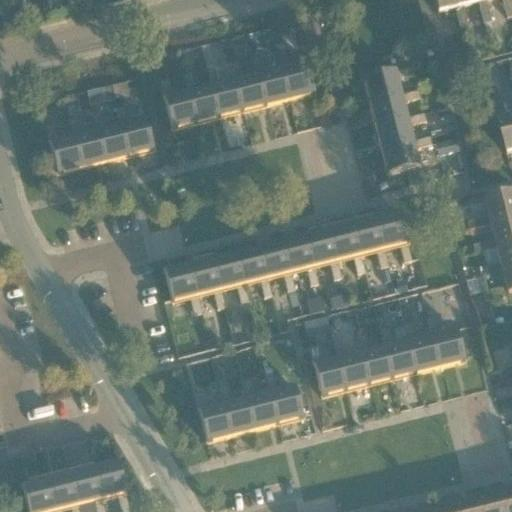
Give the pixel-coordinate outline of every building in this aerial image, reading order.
[(468,32),(463,10),(462,11),(459,0),(434,0),(438,17),(455,12),(461,34),(468,32)] [(491,26),(486,5),(484,0),(459,0),(462,11),(463,10),(479,6),(484,28),(491,26)] [(511,21),(511,8),(510,0),(484,0),(486,5),(502,1),(507,22),(511,21)] [(37,24),(35,15),(23,18),(25,27),(37,24)] [(275,49),(277,57),(284,55),(282,47),(275,49)] [(281,73),(290,106),(314,100),(306,67),(288,72),(284,55),(277,57),(276,57),(280,74),(281,73)] [(441,57),(444,70),(456,67),(453,55),(441,57)] [(281,73),(280,74),(265,77),(260,61),(253,63),(257,79),(258,79),(266,112),(290,106),(281,73)] [(419,63),(421,73),(430,71),(427,61),(419,63)] [(258,79),(257,79),(241,83),(237,67),(230,69),(234,85),(235,85),(243,118),(266,112),(258,79)] [(402,100),(398,84),(414,80),(412,72),(364,84),(370,109),(402,100)] [(235,85),(234,85),(218,89),(214,73),(206,74),(210,91),(211,91),(219,123),(243,118),(235,85)] [(211,91),(210,91),(195,95),(191,78),(183,80),(187,97),(188,97),(196,129),(219,123),(211,91)] [(188,97),(187,97),(172,101),(167,84),(160,86),(172,135),(196,129),(188,97)] [(126,86),(111,90),(112,96),(114,102),(127,99),(129,99),(127,93),(126,86)] [(110,106),(107,92),(87,97),(90,111),(110,106)] [(408,124),(407,123),(404,108),(420,104),(418,96),(402,100),(370,109),(375,132),(408,124)] [(511,121),(508,122),(502,101),(494,103),(508,158),(511,156),(511,121)] [(127,129),(123,112),(120,102),(113,104),(119,131),(120,130),(129,163),(153,157),(144,125),(127,129)] [(413,148),(413,147),(409,131),(438,124),(436,116),(407,123),(408,124),(375,132),(381,156),(413,148)] [(120,130),(119,131),(104,135),(99,118),(92,120),(96,137),(97,136),(105,169),(129,163),(120,130)] [(97,136),(96,137),(80,141),(76,124),(68,126),(72,142),(74,142),(82,174),(105,169),(97,136)] [(74,142),(72,142),(57,146),(53,130),(45,131),(58,180),(82,174),(74,142)] [(406,175),(419,172),(419,171),(415,154),(432,150),(430,142),(413,147),(413,148),(381,156),(387,180),(406,175)] [(456,143),(435,149),(438,161),(459,155),(456,143)] [(419,172),(406,175),(410,190),(429,185),(425,169),(419,171),(419,172)] [(492,228),(511,223),(511,197),(487,204),(491,222),(470,227),(472,235),(493,229),(492,228)] [(383,255),(384,254),(399,251),(404,268),(411,266),(400,217),(375,223),(383,255)] [(388,272),(384,254),(383,255),(375,223),(352,229),(360,260),(361,260),(376,256),(380,274),(388,272)] [(498,252),(511,248),(511,223),(492,228),(493,229),(496,245),(476,250),(478,258),(498,253),(498,252)] [(365,277),(361,260),(360,260),(352,229),(329,235),(336,266),(337,266),(352,262),(357,279),(365,277)] [(341,283),(337,266),(336,266),(329,235),(305,241),(313,272),(314,272),(329,268),(333,285),(341,283)] [(318,289),(314,272),(313,272),(305,241),(282,247),(290,278),(291,278),(306,274),(310,291),(318,289)] [(295,295),(291,278),(290,278),(282,247),(258,252),(266,284),(268,283),(282,280),(287,297),(295,295)] [(504,275),(511,273),(511,248),(498,252),(498,253),(502,268),(481,273),(483,281),(504,276),(504,275)] [(272,301),(268,283),(266,284),(258,252),(235,258),(241,281),(243,290),(244,289),(260,286),(264,303),(272,301)] [(243,290),(241,281),(235,258),(212,264),(216,281),(220,296),(221,295),(236,291),(241,309),(248,306),(244,289),(243,290)] [(220,296),(216,281),(212,264),(188,270),(191,281),(196,302),(197,301),(213,297),(217,314),(225,312),(221,295),(220,296)] [(196,302),(191,281),(188,270),(164,276),(172,308),(189,303),(194,320),(202,318),(197,301),(196,302)] [(489,305),(511,298),(511,273),(504,275),(504,276),(508,292),(487,297),(489,305)] [(404,285),(396,287),(399,297),(407,295),(404,285)] [(343,290),(327,293),(332,313),(348,309),(343,290)] [(306,305),(309,318),(322,315),(319,302),(306,305)] [(329,334),(326,321),(303,327),(306,339),(329,334)] [(432,341),(440,373),(464,367),(456,335),(439,339),(434,322),(427,324),(431,341),(432,341)] [(432,341),(431,341),(416,345),(411,328),(403,330),(408,347),(416,378),(440,373),(432,341)] [(408,347),(392,351),(388,334),(380,336),(384,353),(385,353),(393,384),(416,378),(408,347)] [(385,353),(384,353),(369,357),(364,340),(356,342),(361,359),(362,358),(369,390),(393,384),(385,353)] [(362,358),(361,359),(345,363),(341,346),(333,348),(337,365),(338,364),(346,396),(369,390),(362,358)] [(338,364),(337,365),(322,369),(318,352),(310,353),(322,402),(346,396),(338,364)] [(270,398),(278,430),(302,424),(294,392),(276,396),(272,379),(264,381),(268,398),(270,398)] [(270,398),(268,398),(253,402),(248,385),(241,387),(245,404),(246,404),(254,436),(278,430),(270,398)] [(246,404),(245,404),(230,408),(226,391),(218,393),(222,410),(223,410),(231,441),(254,436),(246,404)] [(223,410),(222,410),(206,414),(202,397),(194,399),(207,447),(231,441),(223,410)] [(128,511),(118,466),(94,472),(101,504),(102,504),(118,500),(120,511),(128,511)] [(103,511),(102,504),(101,504),(94,472),(70,478),(78,510),(79,510),(94,506),(95,511),(103,511)] [(79,511),(79,510),(78,510),(70,478),(46,484),(53,511),(70,511),(71,511),(70,511),(79,511)] [(53,511),(46,484),(22,490),(27,511),(53,511)] [(509,511),(505,496),(482,501),(484,511),(509,511)] [(484,511),(482,501),(458,507),(459,511),(484,511)]
